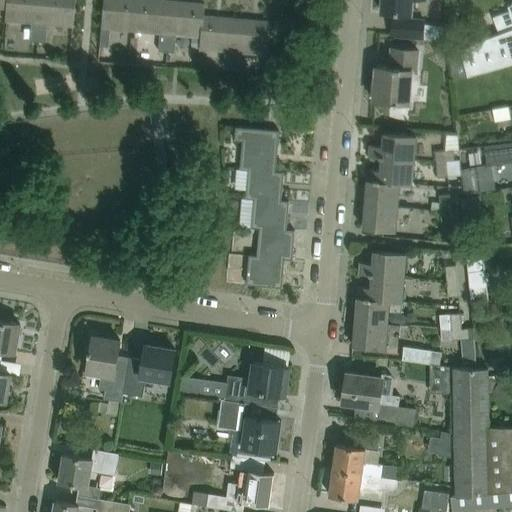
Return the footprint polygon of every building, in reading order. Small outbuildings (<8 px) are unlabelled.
[(37,42),(40,0),(7,0),(6,9),(5,21),(31,23),(29,41),(37,42)] [(75,0),(40,0),(37,42),(46,43),(47,24),(73,27),(75,0)] [(134,31),(136,0),(103,0),(99,46),(108,47),(110,29),(134,31)] [(166,52),(170,2),(151,0),(136,0),(134,31),(160,33),(156,67),(165,68),(166,52)] [(381,0),(381,12),(410,14),(411,0),(381,0)] [(204,5),(170,2),(166,52),(174,53),(176,35),(200,37),(203,17),(204,5)] [(510,11),(492,19),(498,33),(511,28),(511,5),(508,7),(510,11)] [(231,70),(236,19),(203,17),(200,37),(199,49),(225,51),(223,69),(231,70)] [(391,17),(390,36),(422,38),(423,19),(391,17)] [(267,55),(270,23),(236,19),(231,70),(240,71),(241,52),(267,55)] [(511,64),(511,28),(498,33),(448,53),(450,81),(511,64)] [(390,49),(390,53),(389,68),(375,67),(374,82),(370,81),(369,97),(372,97),(372,100),(390,101),(390,103),(396,104),(396,102),(408,103),(410,71),(415,71),(417,51),(390,49)] [(235,127),(234,140),(242,141),(246,141),(245,156),(241,156),(239,169),(247,169),(251,170),(275,171),(276,160),(276,154),(278,130),(272,130),(264,129),(235,127)] [(368,156),(380,157),(413,160),(415,135),(382,133),(381,146),(369,145),(368,156)] [(511,141),(484,146),(488,166),(511,162),(511,141)] [(453,160),(452,150),(434,151),(435,161),(446,160),(453,160)] [(411,183),(413,160),(380,157),(379,169),(367,168),(366,180),(411,183)] [(453,160),(446,160),(447,175),(460,174),(457,159),(453,160)] [(447,175),(446,160),(435,161),(436,176),(447,175)] [(246,185),(245,198),(253,199),(257,199),(280,200),(281,188),(282,183),(282,171),(275,171),(251,170),(250,185),(246,185)] [(410,195),(411,184),(411,183),(366,180),(364,204),(397,207),(398,194),(410,195)] [(448,193),(438,194),(439,209),(450,208),(448,193)] [(252,214),(251,227),(258,228),(263,228),(286,230),(287,217),(287,212),(288,201),(280,200),(257,199),(256,214),(252,214)] [(409,219),(409,208),(410,208),(397,207),(364,204),(362,228),(395,231),(396,218),(409,219)] [(450,208),(439,209),(441,225),(451,224),(450,208)] [(257,244),(256,257),(284,259),(291,260),(292,248),(293,242),(294,230),(286,230),(263,228),(262,244),(257,244)] [(359,274),(370,275),(403,278),(406,254),(373,251),(371,264),(360,263),(359,274)] [(483,271),(481,253),(467,255),(469,273),(483,271)] [(247,272),(246,285),(281,288),(282,276),(283,270),(284,259),(256,257),(253,257),(251,272),(247,272)] [(455,266),(444,267),(445,282),(456,281),(455,266)] [(227,270),(226,283),(244,285),(245,272),(227,270)] [(487,303),(483,271),(469,273),(472,304),(487,303)] [(401,301),(403,278),(370,275),(369,288),(358,287),(357,297),(401,301)] [(456,281),(445,282),(447,298),(458,297),(456,281)] [(400,314),(401,301),(357,297),(355,322),(387,325),(388,313),(400,314)] [(459,314),(448,315),(449,329),(450,330),(460,329),(459,314)] [(14,351),(18,329),(19,324),(0,320),(0,360),(2,349),(14,351)] [(398,337),(399,329),(399,326),(387,325),(355,322),(353,346),(385,349),(386,336),(398,337)] [(460,329),(450,330),(450,341),(468,340),(467,329),(460,329)] [(116,355),(119,340),(92,335),(89,348),(87,348),(87,352),(89,353),(86,371),(100,373),(98,388),(105,389),(103,398),(121,401),(122,392),(128,357),(116,355)] [(142,359),(128,357),(122,392),(142,395),(145,377),(168,381),(174,349),(144,344),(142,359)] [(403,346),(401,358),(401,360),(429,364),(431,350),(403,346)] [(0,372),(0,362),(0,361),(0,360),(0,400),(5,402),(10,374),(0,372)] [(253,362),(251,378),(250,385),(227,382),(224,399),(253,403),(271,405),(272,394),(284,395),(288,367),(253,362)] [(454,395),(454,367),(444,366),(444,394),(454,395)] [(511,423),(489,422),(488,367),(454,366),(454,367),(454,395),(455,432),(455,434),(455,459),(456,497),(511,491),(511,423)] [(382,375),(381,377),(346,372),(342,402),(365,405),(363,419),(395,423),(412,425),(414,408),(398,406),(398,398),(391,397),(393,380),(390,376),(382,375)] [(511,377),(505,374),(493,394),(510,404),(511,401),(511,377)] [(277,450),(281,421),(252,417),(253,403),(224,399),(221,426),(244,429),(242,446),(238,445),(237,457),(264,461),(265,449),(277,450)] [(455,459),(455,434),(442,432),(438,456),(455,459)] [(365,448),(377,450),(378,438),(346,434),(344,445),(336,444),(332,470),(396,480),(398,467),(363,462),(365,448)] [(91,471),(115,475),(119,454),(94,449),(92,459),(63,454),(58,482),(88,487),(91,471)] [(153,463),(152,474),(162,475),(163,464),(153,463)] [(195,492),(193,505),(206,507),(226,510),(230,511),(238,511),(246,511),(248,501),(269,504),(273,474),(247,470),(245,485),(227,483),(226,496),(208,494),(195,492)] [(332,470),(328,495),(357,499),(359,490),(375,492),(379,488),(393,490),(395,488),(396,480),(332,470)] [(174,486),(166,491),(173,501),(180,497),(174,486)] [(511,491),(456,497),(450,497),(452,511),(511,506),(511,491)] [(431,493),(428,511),(446,511),(449,495),(431,493)] [(128,511),(130,504),(99,498),(96,511),(128,511)] [(55,502),(53,511),(78,511),(79,506),(55,502)]
